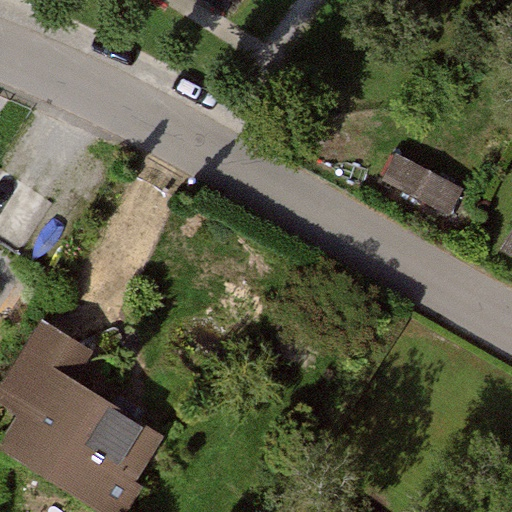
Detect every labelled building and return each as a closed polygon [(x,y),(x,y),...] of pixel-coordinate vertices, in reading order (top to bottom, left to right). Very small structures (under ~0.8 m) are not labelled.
[(511,229),(501,247),(511,253),(511,229)] [(230,277),(215,309),(258,328),(272,296),(230,277)] [(0,382),(0,402),(20,414),(49,366),(76,381),(95,350),(40,317),(0,382)] [(76,381),(49,366),(20,414),(0,447),(106,511),(116,511),(163,435),(76,381)] [(348,511),(333,501),(325,511),(348,511)]
